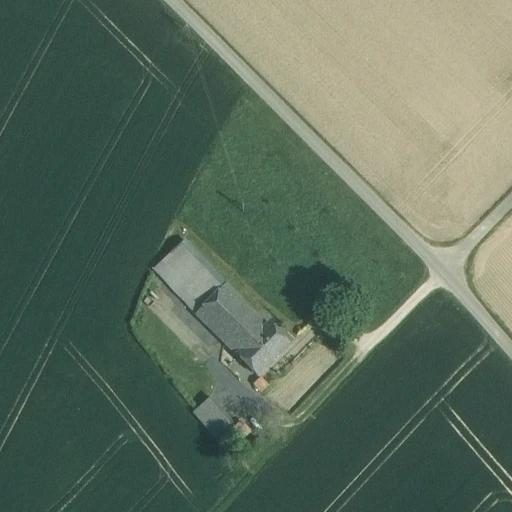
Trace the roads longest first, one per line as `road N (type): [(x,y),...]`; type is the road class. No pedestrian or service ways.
road 1 (unclassified): [(443,270),(168,0)]
road 2 (track): [(215,511),(443,270)]
